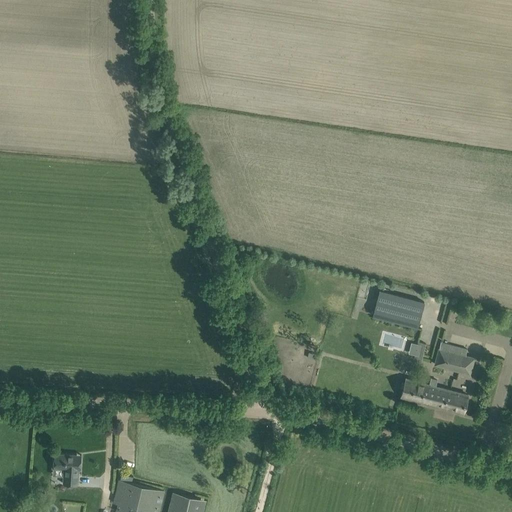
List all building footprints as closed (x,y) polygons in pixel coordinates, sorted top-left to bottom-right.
[(424,302),(380,290),(373,315),(417,327),(424,302)] [(418,341),(415,357),(422,359),(426,343),(418,341)] [(449,345),(440,343),(435,363),(470,372),(474,357),(456,352),(448,350),(449,345)] [(406,378),(403,387),(401,396),(463,413),(468,394),(435,386),(437,380),(431,378),(429,384),(406,378)] [(63,483),(78,484),(79,469),(80,469),(81,454),(54,453),(53,468),(64,468),(63,483)] [(202,511),(205,503),(173,495),(168,511),(158,511),(164,490),(120,479),(116,494),(134,498),(132,507),(118,504),(116,511),(202,511)]
